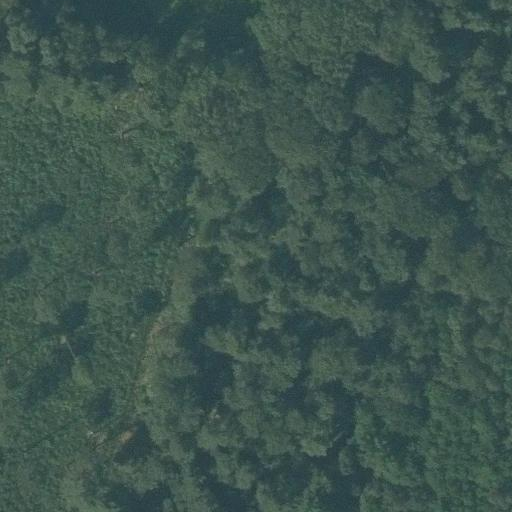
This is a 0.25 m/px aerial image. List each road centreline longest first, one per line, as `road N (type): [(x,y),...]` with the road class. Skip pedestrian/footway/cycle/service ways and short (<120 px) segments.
road 1 (track): [(0,63),(233,118),(283,120),(344,92),(421,0)]
road 2 (track): [(283,120),(511,179)]
